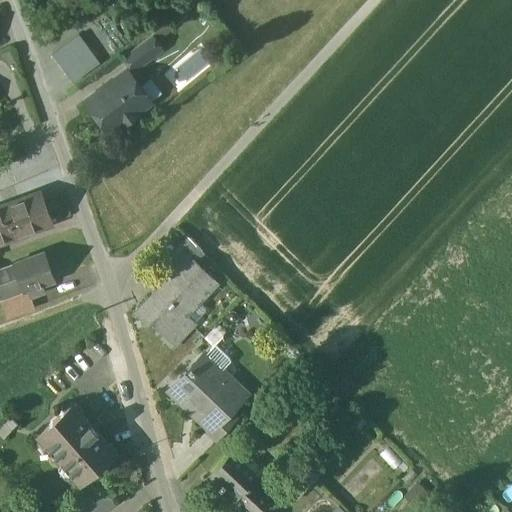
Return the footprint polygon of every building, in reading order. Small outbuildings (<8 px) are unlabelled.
[(51,54),(72,83),(99,63),(79,34),(51,54)] [(151,35),(123,56),(133,69),(161,49),(151,35)] [(128,70),(86,101),(108,131),(146,104),(137,91),(141,88),(128,70)] [(36,193),(1,206),(13,237),(48,224),(36,193)] [(1,206),(0,206),(0,241),(13,237),(1,206)] [(189,237),(167,258),(176,267),(187,256),(192,260),(202,250),(189,237)] [(44,251),(13,263),(18,277),(23,291),(27,290),(29,296),(30,296),(44,291),(42,284),(54,280),(44,251)] [(192,260),(187,256),(176,267),(149,297),(152,299),(138,314),(151,326),(159,318),(179,337),(192,323),(183,315),(214,282),(192,260)] [(13,263),(0,268),(0,283),(18,277),(13,263)] [(23,291),(0,299),(7,317),(34,307),(30,296),(29,296),(27,290),(23,291)] [(244,392),(204,354),(192,367),(191,365),(188,368),(189,370),(171,389),(210,426),(207,429),(217,439),(236,419),(227,410),(244,392)] [(108,444),(80,412),(77,414),(70,407),(38,435),(80,483),(112,454),(105,446),(108,444)] [(27,441),(18,432),(6,443),(15,453),(27,441)] [(263,471),(237,446),(206,478),(233,503),(238,498),(257,478),(263,471)] [(257,478),(238,498),(253,511),(258,511),(261,509),(275,495),(257,478)] [(429,495),(417,484),(409,492),(421,503),(429,495)] [(429,495),(421,503),(426,508),(434,500),(429,495)]
